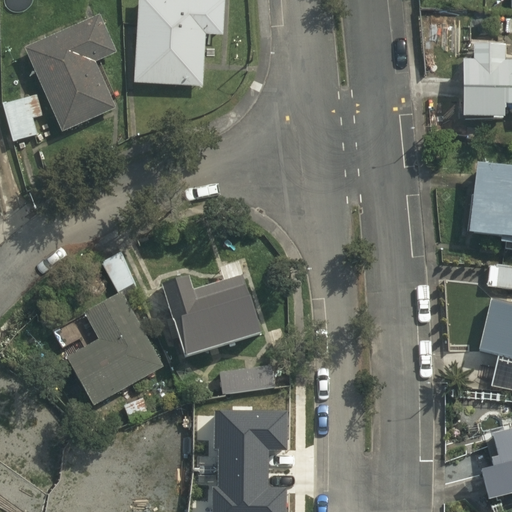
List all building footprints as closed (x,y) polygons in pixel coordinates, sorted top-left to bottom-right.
[(222,0),(135,0),(131,85),(201,89),(203,37),(221,38),(222,0)] [(97,16),(21,50),(59,134),(114,110),(93,64),(115,54),(97,16)] [(511,106),(511,61),(502,61),(502,48),(469,47),(469,63),(459,62),(458,119),(501,119),(501,106),(511,106)] [(35,96),(0,106),(11,144),(36,136),(31,120),(41,117),(35,96)] [(511,168),(473,165),(464,235),(497,238),(496,244),(511,246),(511,168)] [(118,254),(99,264),(116,296),(133,287),(135,286),(118,254)] [(485,289),(511,291),(511,268),(491,266),(491,268),(488,267),(485,289)] [(179,361),(258,336),(240,276),(216,283),(215,278),(204,281),(205,286),(190,291),(186,277),(158,286),(169,322),(168,323),(179,361)] [(133,287),(116,296),(81,315),(96,341),(63,359),(91,407),(161,368),(125,303),(137,297),(133,287)] [(511,307),(487,302),(475,352),(511,361),(511,307)] [(220,396),(273,388),(269,367),(217,375),(220,396)] [(257,461),(245,413),(154,435),(160,459),(152,461),(159,492),(201,481),(199,476),(257,461)] [(511,429),(486,436),(492,459),(485,461),(488,470),(475,473),(484,502),(511,495),(511,429)]
